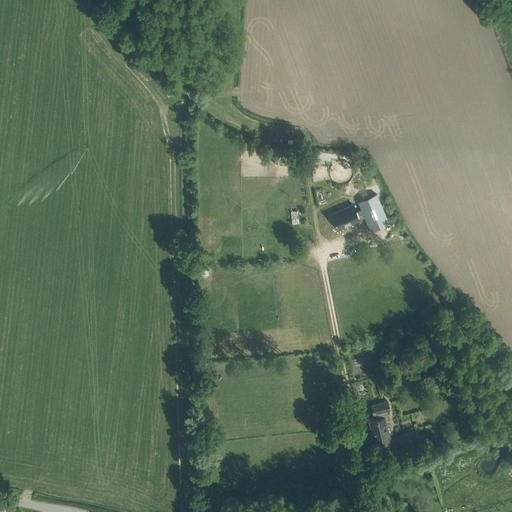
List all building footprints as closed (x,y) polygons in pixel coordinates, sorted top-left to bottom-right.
[(315,192),(318,206),(327,204),(323,190),(315,192)] [(353,200),(331,208),(336,224),(359,216),(358,214),(364,212),(369,226),(388,220),(378,192),(359,198),(361,205),(356,207),(353,200)] [(296,211),(289,212),(291,224),(298,223),(296,211)] [(197,260),(196,268),(207,269),(207,261),(197,260)] [(375,445),(391,441),(385,420),(390,419),(387,410),(389,410),(387,401),(371,405),(373,414),(377,413),(378,418),(369,421),(375,445)] [(420,441),(417,430),(398,436),(401,447),(420,441)]
